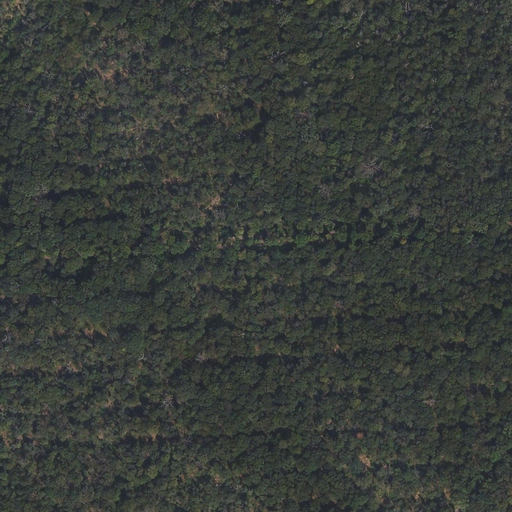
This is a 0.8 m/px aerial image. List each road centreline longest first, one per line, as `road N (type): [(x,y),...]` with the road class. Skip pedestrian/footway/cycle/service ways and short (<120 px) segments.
road 1 (unclassified): [(0,260),(511,225)]
road 2 (unclassified): [(511,219),(0,252)]
road 3 (track): [(511,83),(393,0)]
road 4 (track): [(31,0),(51,26),(40,117)]
